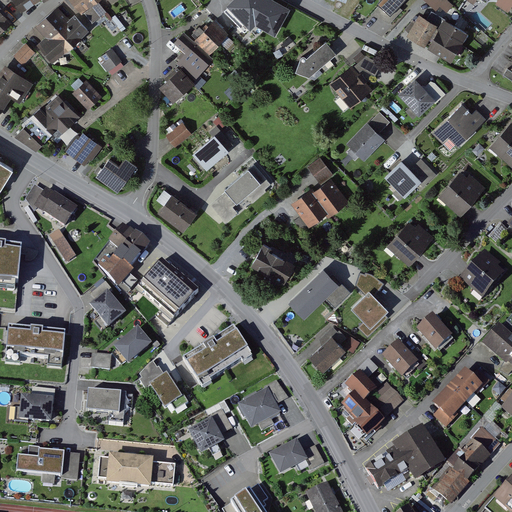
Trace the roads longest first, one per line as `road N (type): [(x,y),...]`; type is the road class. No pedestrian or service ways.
road 1 (tertiary): [(371,511),(314,401),(258,324),(211,276),(126,214)]
road 2 (residential): [(69,435),(81,307),(13,210),(34,161)]
road 3 (residential): [(126,214),(152,169),(156,26),(147,0)]
road 4 (residential): [(295,0),(469,82)]
road 5 (residential): [(407,297),(511,192)]
